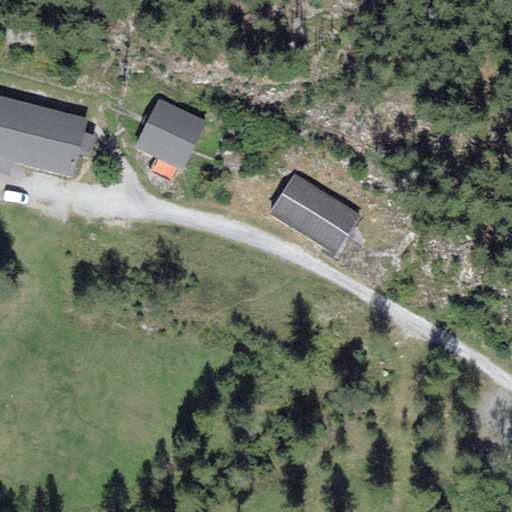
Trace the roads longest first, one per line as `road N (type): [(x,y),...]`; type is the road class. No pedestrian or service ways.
road 1 (unclassified): [(511,382),(244,229),(0,181)]
road 2 (track): [(153,208),(96,117),(59,95),(0,82)]
